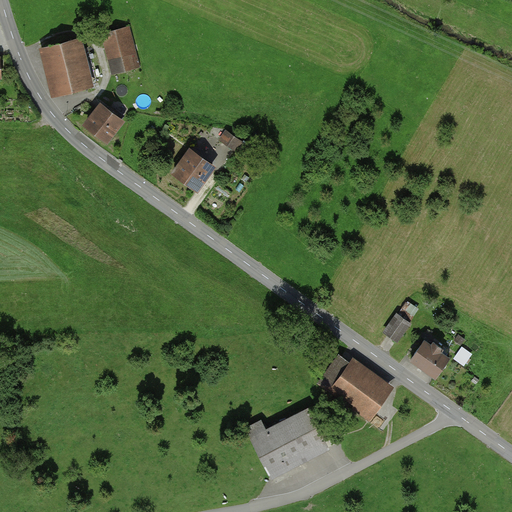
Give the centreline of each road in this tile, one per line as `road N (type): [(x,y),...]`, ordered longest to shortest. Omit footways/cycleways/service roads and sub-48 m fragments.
road 1 (tertiary): [(1,0),(19,56),(61,124),(454,412)]
road 2 (unclassified): [(227,511),(316,488),(454,412)]
